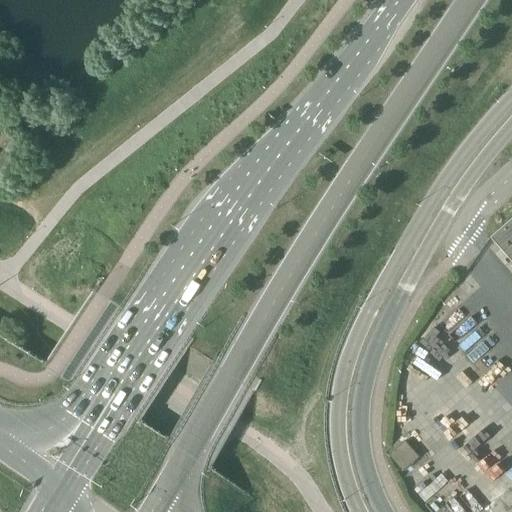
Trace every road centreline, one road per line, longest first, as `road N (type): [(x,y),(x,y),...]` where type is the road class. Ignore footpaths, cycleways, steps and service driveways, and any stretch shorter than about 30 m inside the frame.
road 1 (secondary): [(152,511),(276,296),(468,0)]
road 2 (secondary): [(398,0),(209,251),(92,430)]
road 3 (secondary): [(511,101),(465,149),(348,357),(337,446),(357,511)]
road 4 (secondary): [(383,511),(359,433),(368,359),(442,218),(511,127)]
